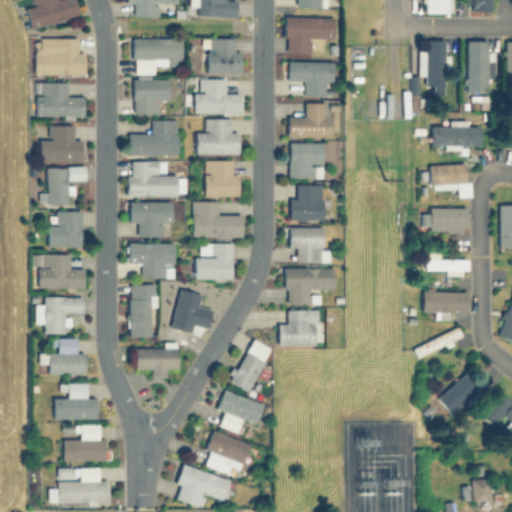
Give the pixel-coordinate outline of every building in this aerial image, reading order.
[(77,13),(30,27),(24,7),(24,6),(34,3),(35,3),(34,0),(31,1),(30,0),(74,0),(78,13),(77,13)] [(174,0),(174,1),(151,1),(151,3),(157,3),(157,4),(157,14),(131,14),(131,1),(131,0),(174,0)] [(234,0),(234,4),(234,14),(195,13),(195,4),(190,4),(190,13),(184,12),(184,3),(187,4),(187,0),(234,0)] [(449,10),(423,11),(423,0),(450,0),(450,10),(449,10)] [(489,0),(489,9),(488,9),(469,8),(469,2),(465,2),(465,0),(489,0)] [(331,37),(323,36),(323,37),(323,51),(309,51),(284,50),(285,35),(282,35),(283,15),(283,14),(307,15),(307,12),(319,13),(318,15),(332,15),(331,37)] [(179,57),(174,57),(174,64),(165,64),(165,63),(151,63),(151,71),(132,71),(132,58),(132,56),(130,56),(130,37),(130,35),(154,35),(154,33),(168,33),(168,36),(179,36),(179,57)] [(82,71),(70,71),(70,72),(70,74),(57,74),(57,72),(32,71),(33,51),(33,50),(34,50),(34,47),(35,46),(33,46),(33,40),(38,40),(38,36),(38,35),(76,36),(76,50),(83,50),(83,71),(82,71)] [(238,71),(226,71),(226,74),(222,74),(222,71),(205,71),(205,65),(204,65),(201,65),(201,56),(203,56),(203,54),(204,54),(204,50),(204,49),(210,49),(210,48),(210,47),(207,47),(207,36),(233,36),(233,50),(238,50),(238,71)] [(448,67),(443,68),(443,83),(442,83),(423,83),(423,73),(419,73),(416,73),(416,53),(419,53),(424,53),(424,39),(424,38),(443,37),(443,53),(449,53),(449,67),(448,67)] [(491,76),(486,76),(486,77),(486,88),(485,88),(465,89),(465,83),(465,82),(462,82),(462,77),(462,65),(464,65),(465,65),(465,39),(465,38),(486,38),(486,50),(491,50),(491,47),(497,47),(497,65),(492,65),(492,76),(491,76)] [(511,88),(503,88),(503,82),(503,40),(503,39),(511,39),(511,88)] [(330,79),(323,79),(323,80),(323,86),(331,86),(331,94),(323,94),(301,93),(302,79),(296,79),(296,78),(285,78),(284,78),(284,71),(285,71),(286,71),(286,69),(285,69),(280,69),(280,59),(285,60),(286,60),(286,59),(331,60),(331,79),(330,79)] [(167,98),(153,98),(153,100),(157,100),(157,101),(157,110),(157,111),(131,111),(131,110),(131,98),(131,97),(130,97),(130,77),(135,77),(135,73),(148,73),(148,76),(167,76),(167,77),(167,98)] [(417,74),(417,105),(409,105),(408,74),(417,74)] [(192,110),(192,92),(192,91),(201,91),(201,89),(201,88),(197,88),(197,77),(223,77),(223,91),(237,91),(237,92),(237,110),(237,111),(229,111),(229,114),(222,114),(222,110),(192,110)] [(81,114),(70,114),(70,117),(64,117),(64,114),(64,113),(34,113),(34,95),(34,94),(40,94),(40,91),(39,91),(39,80),(39,79),(65,79),(65,94),(81,94),(81,114)] [(486,94),(486,107),(469,107),(469,94),(477,94),(477,99),(478,99),(478,94),(486,94)] [(322,101),(322,116),(322,134),(285,134),(285,114),(302,114),(302,101),(322,101)] [(228,116),(228,130),(236,130),(236,132),(239,132),(239,144),(236,144),(236,151),(193,151),(193,130),(202,130),(202,116),(228,116)] [(175,117),(175,131),(175,152),(153,152),(153,156),(145,156),(145,153),(125,153),(125,131),(148,131),(148,117),(175,117)] [(477,143),(458,143),(458,144),(458,148),(443,148),(443,143),(429,143),(429,124),(429,123),(447,123),(448,123),(448,119),(448,118),(465,118),(465,124),(479,124),(478,143),(477,143)] [(72,124),(72,137),(80,137),(80,159),(37,158),(37,137),(49,137),(49,135),(46,135),(46,124),(46,123),(72,123),(72,124)] [(321,140),(320,161),(308,161),(308,164),(320,164),(320,176),(286,175),(286,159),(287,140),(321,140)] [(230,157),(230,172),(235,172),(236,193),(202,194),(202,172),(208,172),(208,170),(203,170),(202,158),(230,157)] [(163,159),(163,170),(155,170),(155,172),(148,171),(148,172),(175,173),(174,193),(123,193),(124,172),(129,172),(129,158),(155,158),(155,159),(163,159)] [(468,194),(455,195),(455,186),(430,188),(430,183),(430,182),(427,182),(427,178),(426,169),(426,164),(463,161),(465,180),(468,180),(469,194),(468,194)] [(66,178),(66,202),(46,203),(45,199),(37,199),(36,191),(45,190),(44,165),(65,165),(65,164),(83,163),(83,178),(66,178)] [(320,183),(320,194),(317,194),(316,197),(321,197),(321,218),(287,218),(287,197),(294,197),(294,182),(320,183)] [(127,199),(169,199),(169,221),(155,221),(155,223),(160,223),(160,234),(134,234),(134,220),(126,220),(126,206),(123,206),(123,200),(127,200),(127,199)] [(239,213),(239,234),(223,234),(223,237),(213,237),(213,234),(190,234),(190,199),(215,199),(215,212),(239,213)] [(511,245),(497,245),(496,203),(496,202),(511,202),(511,245)] [(464,225),(460,225),(460,226),(460,231),(459,231),(444,231),(444,229),(444,228),(428,228),(428,206),(428,205),(466,206),(465,225),(464,225)] [(79,208),(80,224),(78,224),(79,244),(46,245),(45,222),(54,222),(54,209),(79,208)] [(286,224),(321,225),(320,246),(318,246),(318,248),(327,248),(327,260),(294,259),(294,245),(286,245),(287,235),(281,235),(281,226),(286,226),(286,224)] [(171,241),(171,262),(160,262),(159,264),(164,265),(164,266),(171,266),(170,276),(138,275),(139,261),(125,261),(125,240),(171,241)] [(230,241),(229,276),(192,276),(192,255),(201,255),(201,252),(196,252),(197,241),(230,241)] [(465,267),(460,267),(460,268),(460,273),(444,273),(444,268),(443,267),(423,267),(423,258),(423,257),(425,257),(426,257),(426,250),(437,249),(437,257),(465,257),(465,267)] [(68,252),(68,267),(82,267),(82,286),(72,286),(72,290),(65,290),(66,285),(36,285),(36,266),(40,266),(40,251),(68,252)] [(319,265),(331,265),(331,287),(305,287),(305,293),(317,293),(317,301),(285,301),(285,287),(281,287),(281,266),(302,266),(302,263),(319,263),(319,265)] [(188,284),(189,284),(189,282),(194,283),(193,284),(199,286),(198,289),(199,290),(200,289),(208,291),(197,333),(186,330),(183,342),(160,336),(161,333),(156,332),(158,323),(163,324),(164,323),(168,324),(169,317),(161,315),(165,301),(174,303),(179,280),(188,283),(188,284)] [(154,293),(154,305),(148,305),(148,334),(126,335),(126,318),(123,318),(123,312),(126,312),(125,297),(127,297),(127,282),(152,282),(152,293),(154,293)] [(464,311),(446,310),(446,311),(446,317),(445,317),(437,317),(437,310),(421,310),(419,310),(420,289),(421,289),(466,289),(465,311),(464,311)] [(511,339),(501,336),(496,334),(502,317),(499,315),(501,310),(501,308),(505,309),(511,290),(511,339)] [(80,295),(80,310),(62,310),(62,317),(67,317),(67,324),(62,324),(62,331),(41,331),(41,321),(33,321),(33,302),(42,302),(42,295),(80,295)] [(315,307),(315,321),(305,321),(305,322),(312,322),(312,327),(318,327),(318,335),(312,335),(312,343),(275,343),(275,322),(284,322),(284,308),(315,307)] [(463,338),(455,342),(454,338),(435,348),(435,342),(434,337),(434,336),(468,320),(472,329),(471,329),(462,334),(464,338),(463,338)] [(74,336),(74,351),(83,352),(83,372),(38,371),(38,362),(36,362),(36,351),(55,351),(56,344),(49,344),(49,337),(55,337),(56,336),(74,336)] [(435,348),(427,351),(423,342),(434,336),(434,337),(435,342),(435,348)] [(261,360),(245,389),(227,379),(230,373),(226,371),(230,365),(234,367),(251,337),(267,347),(260,360),(261,360)] [(175,346),(175,367),(163,367),(163,375),(148,375),(148,367),(132,367),(132,346),(161,346),(161,340),(173,340),(173,346),(175,346)] [(467,403),(463,399),(463,400),(449,412),(435,397),(435,396),(465,369),(479,385),(472,391),(476,395),(474,396),(467,403)] [(84,381),(84,395),(94,395),(94,417),(52,417),(52,396),(66,396),(66,389),(56,389),(56,382),(65,382),(65,381),(84,381)] [(217,386),(221,388),(221,387),(261,402),(253,422),(239,417),(237,423),(241,425),(239,432),(234,430),(234,431),(216,424),(221,410),(214,407),(217,397),(213,396),(217,386)] [(491,424),(479,414),(497,391),(497,390),(511,401),(511,421),(500,413),(492,424),(491,424)] [(269,406),(265,417),(257,414),(261,403),(269,406)] [(109,456),(108,458),(103,458),(61,459),(61,430),(59,430),(59,421),(71,421),(71,423),(97,423),(97,437),(103,437),(103,449),(107,449),(109,450),(109,456)] [(247,443),(240,462),(239,462),(236,468),(227,464),(225,471),(220,469),(219,470),(201,463),(207,449),(202,447),(210,428),(247,443)] [(468,433),(463,442),(455,437),(460,428),(468,433)] [(226,478),(219,498),(199,491),(198,495),(202,496),(199,504),(194,503),(193,504),(173,497),(177,483),(172,481),(179,462),(226,478)] [(106,479),(106,500),(96,500),(96,504),(86,504),(86,500),(46,500),(45,487),(55,487),(55,466),(96,465),(97,479),(106,479)] [(487,476),(487,484),(490,484),(490,490),(488,490),(488,499),(470,500),(469,477),(487,476)] [(468,498),(460,499),(458,484),(467,483),(468,498)] [(268,499),(268,506),(254,505),(254,498),(268,499)] [(452,511),(442,511),(442,501),(452,501),(452,511)]
